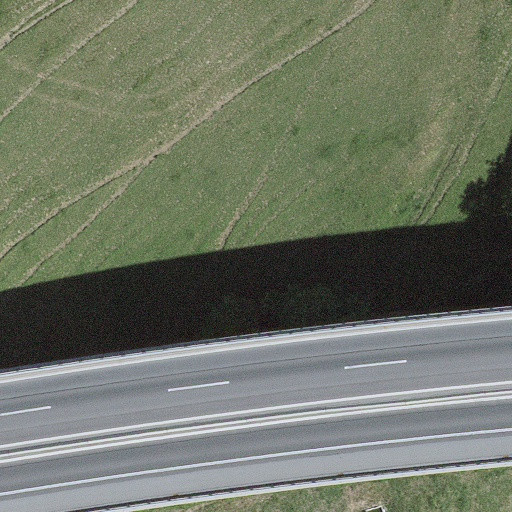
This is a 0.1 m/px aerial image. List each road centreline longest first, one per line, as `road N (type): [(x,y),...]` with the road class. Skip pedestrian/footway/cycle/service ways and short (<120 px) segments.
road 1 (trunk): [(511,351),(0,415)]
road 2 (trunk): [(0,478),(511,414)]
